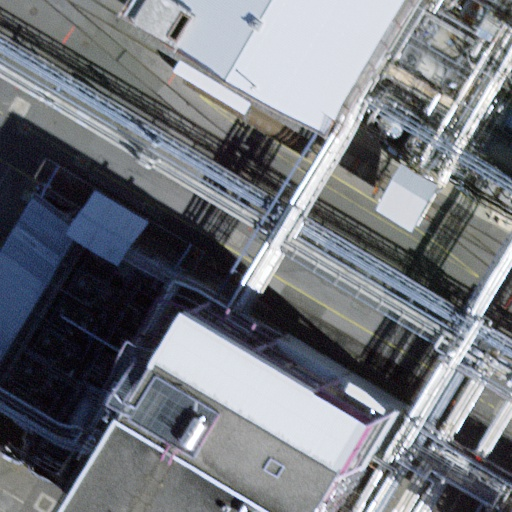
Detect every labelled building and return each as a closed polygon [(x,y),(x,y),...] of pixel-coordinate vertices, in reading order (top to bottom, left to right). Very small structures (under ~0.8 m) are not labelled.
[(179,0),(176,6),(362,117),(432,0),(179,0)] [(511,0),(433,0),(349,144),(511,239),(511,0)] [(0,449),(70,494),(193,282),(36,189),(0,251),(0,449)] [(357,511),(358,511),(173,399),(103,511),(357,511)] [(511,511),(511,471),(489,458),(459,511),(511,511)]
